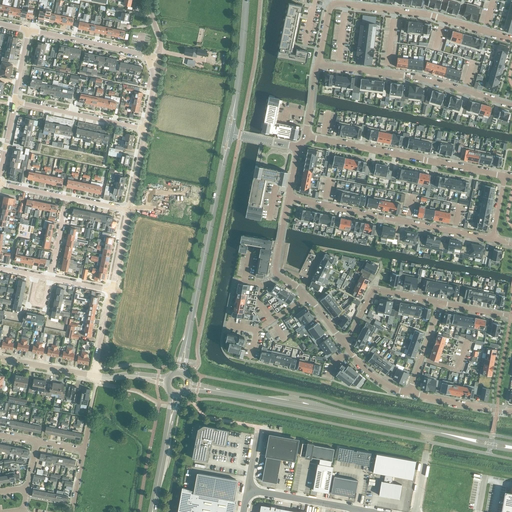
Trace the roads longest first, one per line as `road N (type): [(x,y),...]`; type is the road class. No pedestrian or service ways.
road 1 (secondary): [(463,437),(211,390)]
road 2 (residential): [(491,240),(288,197)]
road 3 (residential): [(305,136),(505,175)]
road 4 (tertiary): [(185,344),(223,157)]
road 5 (residential): [(143,128),(15,100)]
road 6 (residential): [(386,72),(511,104)]
road 7 (residential): [(440,302),(373,290),(345,344)]
road 8 (unclassified): [(149,60),(31,29)]
road 9 (residential): [(393,10),(511,39)]
